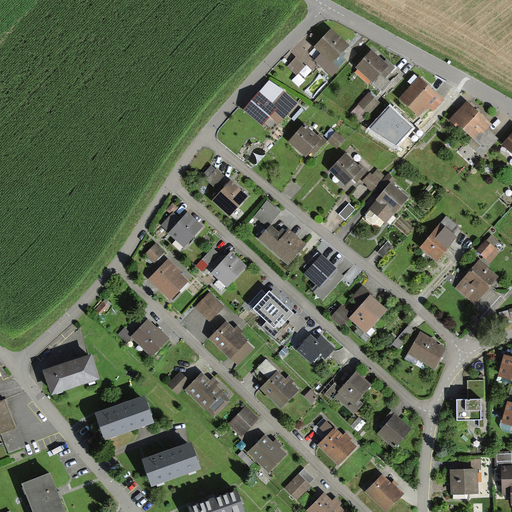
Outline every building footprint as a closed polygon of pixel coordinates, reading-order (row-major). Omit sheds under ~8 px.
[(314,60),(330,74),(344,59),(340,55),(350,45),(332,29),(315,48),(321,53),(314,60)] [(371,83),(382,93),(391,83),(385,78),(396,65),(375,46),(356,67),(373,81),(371,83)] [(296,58),(287,68),(294,75),(304,65),(296,58)] [(419,76),(397,98),(417,117),(430,104),(434,107),(443,98),(419,76)] [(269,81),(260,91),(273,102),(283,90),(269,81)] [(244,109),(261,125),(269,115),(278,123),(297,102),(283,90),(273,102),(260,91),(244,109)] [(358,105),(368,114),(380,100),(371,92),(358,105)] [(456,127),(458,125),(481,146),(476,151),(481,156),(498,138),(488,128),(491,124),(467,102),(450,121),(456,127)] [(411,126),(390,107),(371,127),(396,142),(411,126)] [(304,126),(290,141),(304,155),(319,139),(304,126)] [(326,136),(337,146),(343,140),(332,129),(326,136)] [(511,133),(502,145),(511,154),(511,133)] [(347,182),(360,168),(346,155),(333,169),(347,182)] [(206,179),(219,192),(230,180),(217,167),(215,169),(211,165),(204,173),(208,177),(206,179)] [(367,176),(348,197),(357,205),(383,176),(377,171),(370,179),(367,176)] [(386,191),(364,216),(378,229),(407,197),(392,183),(394,180),(388,175),(380,185),(386,191)] [(219,192),(211,200),(229,217),(248,197),(230,180),(219,192)] [(267,200),(255,216),(269,227),(271,225),(281,211),(267,200)] [(336,216),(343,222),(354,210),(347,204),(336,216)] [(182,245),(201,225),(190,215),(183,222),(173,212),(161,225),(182,245)] [(443,223),(421,247),(437,261),(458,237),(443,223)] [(269,227),(258,239),(286,265),(305,244),(288,229),(286,232),(282,228),(278,231),(271,225),(269,227)] [(478,250),(490,260),(499,251),(487,240),(478,250)] [(145,255),(154,263),(165,252),(156,244),(145,255)] [(226,288),(247,266),(231,251),(210,272),(226,288)] [(322,255),(305,274),(318,286),(320,288),(337,269),(322,255)] [(168,260),(149,279),(170,299),(188,281),(181,274),(181,273),(168,260)] [(481,261),(457,287),(474,303),(498,276),(481,261)] [(344,275),(337,269),(320,288),(318,286),(313,292),(322,300),(344,275)] [(371,294),(362,286),(352,297),(360,305),(371,294)] [(224,306),(209,292),(195,307),(209,321),(224,306)] [(259,293),(247,306),(266,324),(277,312),(283,317),(291,309),(273,292),(265,300),(259,293)] [(360,305),(349,318),(366,332),(387,308),(371,294),(360,305)] [(342,306),(331,317),(342,327),(349,318),(352,315),(342,306)] [(303,319),(298,314),(288,323),(294,329),(303,319)] [(134,334),(131,337),(151,356),(168,339),(148,319),(134,334)] [(227,320),(210,338),(238,364),(253,348),(246,341),(247,340),(240,333),(243,330),(237,325),(234,327),(227,320)] [(126,342),(131,337),(134,334),(125,326),(118,334),(126,342)] [(313,335),(298,351),(310,362),(320,351),(326,356),(334,347),(323,336),(318,341),(313,335)] [(432,368),(443,348),(420,335),(409,354),(432,368)] [(43,370),(52,395),(99,379),(91,354),(43,370)] [(511,356),(506,355),(500,375),(511,378),(511,356)] [(276,369),(267,360),(259,369),(268,377),(276,369)] [(178,393),(190,381),(180,372),(169,384),(178,393)] [(214,418),(231,401),(224,394),(224,393),(202,372),(184,390),(206,412),(207,411),(214,418)] [(295,388),(277,372),(260,390),(277,407),(295,388)] [(335,384),(325,395),(331,400),(335,396),(354,413),(360,407),(353,401),(370,383),(358,372),(341,390),(335,384)] [(469,401),(455,401),(454,422),(483,423),(484,381),(470,380),(469,401)] [(311,391),(305,397),(312,403),(317,397),(311,391)] [(0,396),(0,438),(7,455),(25,448),(3,396),(0,396)] [(95,413),(105,439),(153,422),(144,396),(95,413)] [(259,419),(247,407),(229,424),(241,436),(259,419)] [(408,428),(393,414),(377,431),(393,445),(408,428)] [(339,463),(354,447),(323,419),(312,430),(323,440),(318,445),(339,463)] [(364,423),(359,419),(352,426),(357,430),(364,423)] [(249,452),(269,472),(286,454),(266,435),(249,452)] [(142,459),(153,487),(200,469),(190,442),(142,459)] [(511,468),(502,468),(503,491),(511,490),(511,468)] [(304,471),(284,490),(293,500),(313,480),(304,471)] [(454,471),(454,493),(477,494),(478,472),(454,471)] [(382,474),(365,492),(385,510),(402,492),(382,474)] [(62,511),(48,475),(23,485),(34,511),(62,511)] [(189,505),(190,511),(244,511),(237,489),(189,505)] [(308,510),(310,511),(339,511),(324,495),(308,510)]
